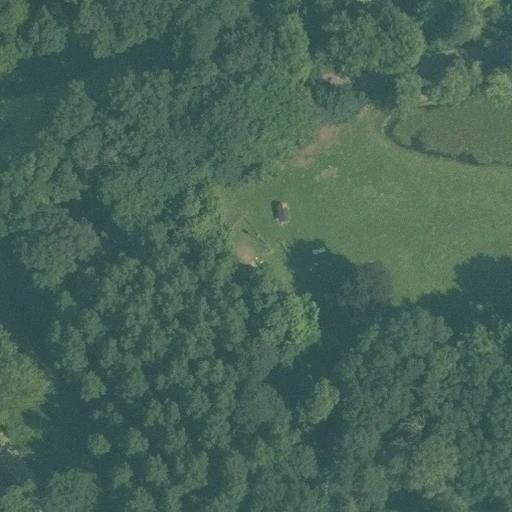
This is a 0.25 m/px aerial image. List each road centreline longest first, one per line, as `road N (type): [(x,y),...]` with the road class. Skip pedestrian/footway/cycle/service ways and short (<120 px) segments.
road 1 (tertiary): [(0,272),(127,179),(228,120),(312,89),(511,51)]
road 2 (track): [(349,463),(305,440),(190,251),(149,203),(0,294)]
